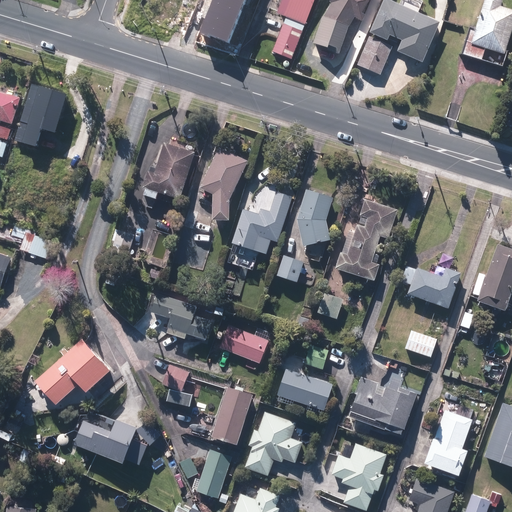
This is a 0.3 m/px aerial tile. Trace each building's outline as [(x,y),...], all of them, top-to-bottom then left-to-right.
[(212,0),(208,10),(238,22),(246,1),(242,0),(212,0)] [(313,0),(283,0),(279,11),(303,22),(313,0)] [(369,0),(329,0),(329,1),(332,3),(312,42),(339,53),(349,25),(355,17),(359,19),(369,0)] [(441,21),(392,0),(382,0),(369,32),(387,40),(390,35),(402,40),(398,51),(423,61),(441,21)] [(505,0),(484,0),(474,28),(468,27),(462,53),(483,59),(486,47),(505,52),(511,27),(511,8),(505,6),(505,0)] [(176,9),(158,3),(152,20),(171,26),(176,9)] [(199,31),(229,43),(238,22),(208,10),(199,31)] [(251,25),(239,20),(233,38),(245,43),(251,25)] [(393,46),(369,36),(357,64),(381,74),(393,46)] [(66,94),(32,84),(15,140),(36,146),(42,128),(54,132),(66,94)] [(19,96),(0,91),(0,115),(13,119),(19,96)] [(196,151),(165,142),(155,174),(148,171),(143,187),(181,199),(196,151)] [(247,161),(219,148),(201,187),(213,193),(212,220),(229,221),(229,200),(247,161)] [(334,198),(306,189),(296,217),(304,246),(331,239),(326,220),(334,198)] [(260,214),(242,208),(231,243),(266,254),(271,240),(278,242),(293,196),(277,191),(270,213),(261,210),(260,214)] [(348,253),(341,251),(336,269),(374,281),(379,265),(372,262),(380,236),(387,238),(396,209),(365,200),(361,213),(369,215),(365,227),(357,224),(348,253)] [(211,215),(186,209),(182,229),(207,234),(211,215)] [(52,240),(14,227),(11,235),(24,239),(21,250),(34,254),(46,258),(52,240)] [(126,233),(118,230),(111,252),(127,258),(134,236),(126,233)] [(511,290),(511,250),(496,245),(477,298),(476,301),(505,311),(511,290)] [(0,285),(10,257),(0,253),(0,285)] [(293,259),(283,256),(277,276),(297,282),(303,262),(293,259)] [(411,285),(416,270),(406,266),(401,281),(411,285)] [(443,276),(417,267),(416,270),(411,285),(408,294),(449,308),(460,274),(446,269),(443,276)] [(160,271),(152,269),(150,277),(158,279),(160,271)] [(108,274),(105,283),(114,286),(118,278),(108,274)] [(333,296),(323,293),(316,312),(337,319),(343,300),(333,296)] [(196,307),(157,294),(151,312),(170,318),(167,328),(168,328),(186,334),(206,341),(212,322),(193,316),(196,307)] [(474,315),(465,312),(461,325),(469,328),(474,315)] [(254,335),(229,325),(220,348),(248,359),(245,366),(256,370),(259,363),(268,341),(268,340),(254,335)] [(186,334),(168,328),(166,333),(185,339),(186,334)] [(257,328),(254,335),(268,340),(271,333),(257,328)] [(436,340),(411,332),(406,348),(431,356),(436,340)] [(110,371),(81,339),(34,381),(56,405),(78,384),(86,393),(110,371)] [(327,349),(312,344),(306,363),(323,368),(326,359),(329,349),(327,349)] [(189,372),(170,364),(166,373),(162,384),(182,392),(186,380),(189,372)] [(333,384),(286,369),(277,395),(324,410),(333,384)] [(356,392),(350,412),(404,430),(417,393),(410,391),(409,395),(386,387),(383,396),(375,393),(378,385),(378,384),(361,378),(356,392)] [(386,387),(378,385),(375,393),(383,396),(386,387)] [(253,395),(226,387),(226,388),(211,437),(237,445),(253,395)] [(192,395),(169,390),(167,402),(189,407),(192,395)] [(511,404),(505,402),(486,454),(511,463),(511,404)] [(472,422),(445,411),(426,461),(454,472),(472,422)] [(296,423),(265,412),(258,431),(254,429),(248,445),(252,447),(244,468),(268,476),(274,459),(282,462),(284,458),(295,462),(295,460),(302,442),(290,438),(296,423)] [(84,422),(74,445),(97,454),(122,464),(124,459),(132,440),(136,430),(137,428),(116,419),(111,432),(84,422)] [(149,421),(136,430),(150,446),(160,435),(149,421)] [(11,435),(0,429),(0,436),(9,441),(11,435)] [(147,445),(132,440),(124,459),(139,465),(147,445)] [(380,474),(387,454),(355,443),(350,458),(339,454),(339,456),(332,475),(343,479),(342,483),(350,486),(345,500),(344,502),(366,511),(374,489),(378,491),(383,475),(380,474)] [(165,478),(168,484),(182,477),(167,449),(158,453),(169,475),(165,478)] [(232,457),(210,450),(200,480),(197,490),(196,491),(218,498),(232,457)] [(185,460),(180,462),(188,478),(198,473),(190,457),(185,460)] [(197,490),(200,480),(195,478),(192,488),(197,490)] [(445,511),(453,491),(417,478),(409,499),(421,503),(417,511),(445,511)] [(256,499),(241,493),(233,511),(278,511),(280,508),(277,507),(281,496),(267,490),(260,488),(256,499)] [(229,496),(222,494),(219,501),(226,504),(229,496)] [(485,511),(489,503),(472,497),(466,511),(485,511)]
